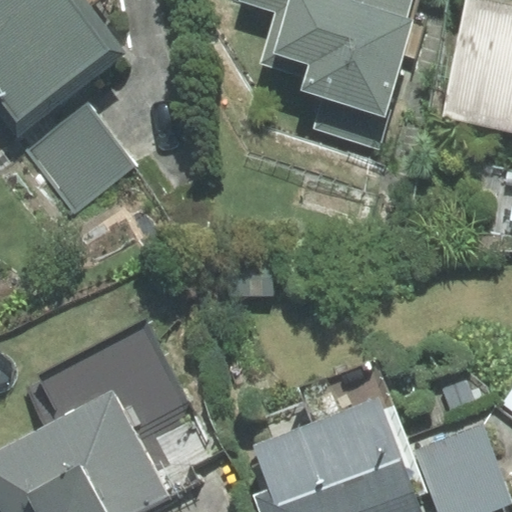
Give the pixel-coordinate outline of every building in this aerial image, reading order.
[(90,23),(109,9),(102,0),(0,0),(0,114),(13,132),(115,57),(90,23)] [(235,0),(232,12),(269,22),(254,75),(299,87),(293,109),(315,115),(309,137),(376,156),(418,0),(235,0)] [(511,8),(468,0),(461,0),(436,131),(511,146),(511,8)] [(140,171),(88,105),(24,156),(76,221),(140,171)] [(0,457),(0,511),(154,511),(164,507),(111,402),(0,457)] [(249,511),(411,511),(376,416),(245,465),(261,508),(249,511)] [(508,511),(479,436),(412,461),(431,511),(508,511)]
